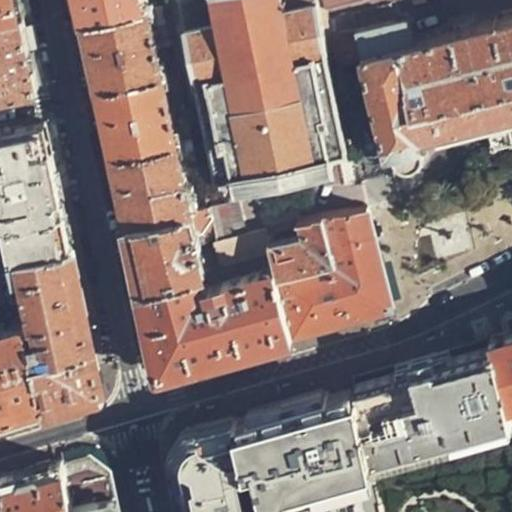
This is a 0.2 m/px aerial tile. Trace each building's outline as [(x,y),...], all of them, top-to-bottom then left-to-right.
[(0,0),(0,16),(24,11),(21,0),(0,0)] [(80,0),(83,11),(147,3),(146,0),(80,0)] [(183,0),(189,26),(187,27),(198,78),(199,78),(223,186),(290,172),(351,159),(329,49),(331,48),(321,0),(183,0)] [(338,47),(332,23),(329,8),(327,0),(321,0),(331,48),(338,47)] [(147,3),(83,11),(91,48),(99,85),(164,73),(147,3)] [(33,52),(24,11),(0,16),(0,94),(40,86),(33,52)] [(511,20),(417,46),(411,21),(350,36),(344,21),(332,23),(338,47),(342,66),(366,59),(390,156),(391,160),(394,163),(398,168),(409,170),(416,167),(420,164),(423,161),(425,153),(423,144),(491,127),(509,122),(511,121),(511,20)] [(164,73),(99,85),(102,102),(113,153),(180,139),(164,73)] [(0,248),(11,246),(14,258),(73,242),(64,200),(47,121),(6,129),(0,130),(0,248)] [(511,145),(511,131),(509,122),(491,127),(497,149),(505,147),(511,145)] [(180,139),(113,153),(120,182),(128,221),(199,209),(198,202),(192,198),(191,194),(195,191),(195,185),(188,183),(185,168),(190,164),(189,158),(183,157),(180,139)] [(278,265),(295,331),(344,318),(346,318),(396,305),(375,219),(371,204),(300,216),(300,218),(304,234),(272,243),(273,248),(278,265)] [(199,209),(128,221),(137,264),(145,302),(202,285),(199,274),(209,271),(212,268),(208,253),(202,254),(200,246),(203,244),(200,229),(217,225),(215,213),(214,207),(209,207),(199,209)] [(220,239),(244,232),(241,221),(236,222),(227,209),(215,213),(217,225),(220,239)] [(267,226),(270,237),(279,234),(280,232),(293,228),(292,219),(267,226)] [(272,243),(270,237),(267,226),(244,232),(220,239),(221,247),(229,260),(273,248),(272,243)] [(77,264),(73,242),(14,258),(12,258),(20,293),(25,320),(33,318),(85,302),(77,264)] [(12,258),(14,258),(11,246),(0,248),(0,298),(20,293),(12,258)] [(202,285),(145,302),(160,370),(228,350),(295,331),(278,265),(202,285)] [(0,418),(45,406),(32,351),(25,320),(20,293),(0,298),(0,418)] [(95,348),(85,302),(33,318),(38,343),(49,340),(50,346),(32,351),(45,406),(80,395),(104,387),(95,348)] [(511,313),(506,316),(510,332),(491,338),(493,346),(507,402),(511,400),(511,313)] [(423,356),(397,363),(398,371),(355,382),(358,392),(373,462),(511,422),(511,421),(510,413),(507,402),(493,346),(452,356),(450,348),(423,356)] [(332,389),(234,415),(246,467),(256,511),(294,511),(291,498),(287,499),(283,485),(313,477),(314,481),(358,471),(357,466),(373,462),(358,392),(345,395),(334,398),(332,389)] [(246,467),(234,415),(189,427),(174,448),(187,511),(249,511),(241,469),(246,467)] [(65,471),(62,458),(52,460),(2,475),(3,481),(8,511),(62,511),(62,509),(73,506),(65,471)] [(287,499),(291,498),(311,494),(377,477),(373,462),(357,466),(358,471),(314,481),(313,477),(283,485),(287,499)] [(82,466),(65,471),(73,506),(95,500),(97,511),(109,511),(117,510),(112,484),(111,482),(110,477),(107,473),(104,470),(100,467),(95,465),(91,464),(86,465),(82,466)] [(8,511),(3,481),(0,481),(0,511),(8,511)] [(316,511),(311,494),(291,498),(294,511),(316,511)] [(117,511),(117,510),(109,511),(97,511),(95,500),(73,506),(74,511),(117,511)]
